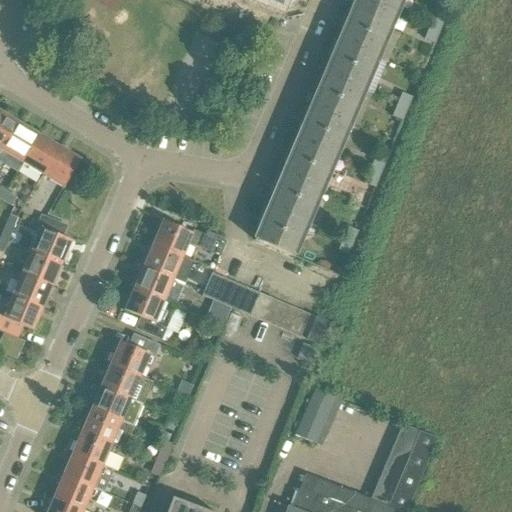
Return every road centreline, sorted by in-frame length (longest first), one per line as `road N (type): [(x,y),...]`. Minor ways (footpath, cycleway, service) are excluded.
road 1 (residential): [(38,400),(142,159)]
road 2 (residential): [(240,176),(257,159),(324,0)]
road 3 (residential): [(328,294),(238,257),(240,176)]
road 4 (residential): [(142,159),(0,71)]
